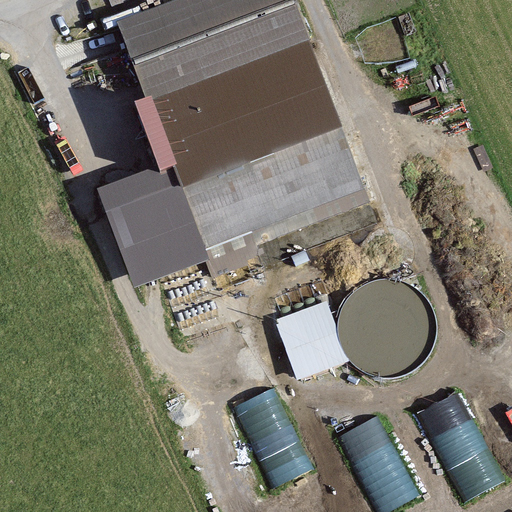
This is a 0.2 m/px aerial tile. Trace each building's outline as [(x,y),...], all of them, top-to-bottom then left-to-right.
[(288,0),(177,0),(117,22),(167,161),(96,187),(132,286),(362,203),(288,0)] [(414,363),(424,350),(429,335),(429,318),(424,303),(413,291),(400,282),(384,278),(368,280),(354,286),(342,297),(335,311),(332,327),(335,342),(342,356),(354,367),(368,374),(384,375),(400,371),(414,363)] [(312,465),(274,382),(234,400),(273,483),(312,465)] [(463,385),(419,404),(459,497),(503,478),(463,385)] [(380,511),(420,492),(379,411),(339,430),(380,511)] [(232,511),(264,511),(256,498),(232,511)]
